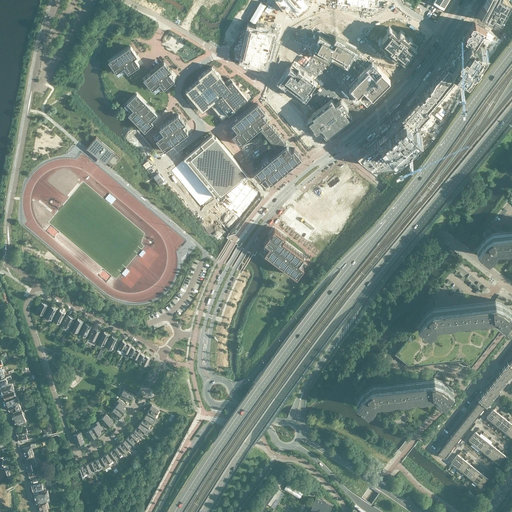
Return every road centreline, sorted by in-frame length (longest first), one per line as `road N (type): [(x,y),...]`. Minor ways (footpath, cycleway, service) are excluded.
road 1 (primary): [(388,223),(260,388),(178,511)]
road 2 (primary): [(204,511),(277,399),(415,229)]
road 3 (residential): [(163,353),(127,424),(78,454),(25,312),(37,285)]
road 4 (primary): [(388,223),(332,272),(251,376),(230,387)]
road 5 (tertiary): [(325,157),(247,234),(220,280),(202,337)]
road 6 (tertiary): [(208,338),(253,237),(329,162)]
road 7 (primary): [(511,57),(388,223)]
road 8 (primary): [(308,383),(415,229)]
road 9 (tertiary): [(329,162),(412,91),(452,37)]
road 10 (tertiary): [(447,35),(395,100),(325,157)]
road 11 (primary): [(415,229),(511,109)]
road 12 (residential): [(325,157),(271,92),(219,54)]
road 13 (residential): [(163,353),(37,285)]
road 14 (primary): [(216,405),(157,511)]
road 15 (residential): [(33,511),(0,395)]
